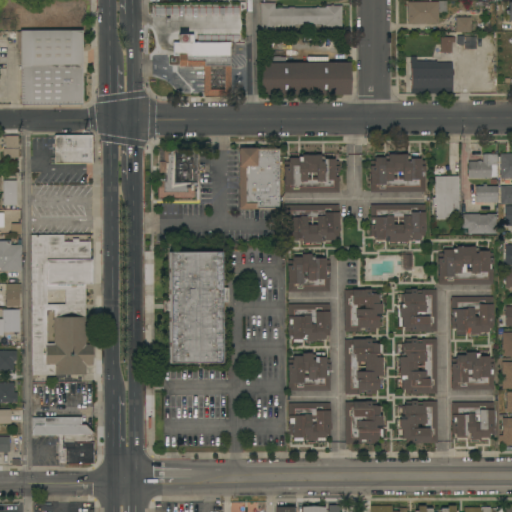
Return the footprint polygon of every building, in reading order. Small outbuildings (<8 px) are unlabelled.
[(437,2),(437,1),(445,1),(445,13),(437,13),(437,24),(406,24),(406,2),(437,2)] [(324,6),(330,6),(330,5),(332,5),(332,6),(341,6),(341,27),(331,27),(331,28),(328,28),(328,27),(324,27),(324,24),(309,25),(309,26),(305,26),(305,25),(293,25),(293,26),(287,26),(287,25),(274,25),(274,31),(260,31),(259,3),(274,3),(274,9),(287,8),(287,7),(293,7),(293,8),(315,8),(315,7),(318,7),(318,8),(324,8),(324,6)] [(209,17),(237,16),(237,5),(209,6),(209,17)] [(470,17),(470,32),(455,32),(455,17),(470,17)] [(82,105),(20,105),(20,65),(19,65),(19,31),(81,31),(82,105)] [(439,48),(438,48),(438,45),(439,45),(439,38),(441,38),(441,33),(453,33),(453,38),(455,38),(455,43),(451,43),(451,53),(439,53),(439,48)] [(229,35),(229,66),(230,66),(230,96),(203,96),(203,66),(177,66),(177,34),(229,35)] [(330,47),(331,35),(339,36),(338,48),(330,47)] [(473,47),(474,37),(455,36),(455,46),(473,47)] [(349,63),(350,95),(259,96),(259,63),(306,63),(306,57),(327,57),(327,63),(349,63)] [(410,94),(410,63),(411,63),(411,57),(416,57),(416,62),(430,62),(430,61),(434,61),(434,63),(451,63),(451,94),(410,94)] [(54,135),(91,135),(91,163),(54,164),(54,135)] [(18,160),(2,160),(2,149),(5,149),(5,136),(18,136),(18,160)] [(278,209),(275,209),(275,210),(259,210),(259,209),(255,209),(238,210),(238,148),(256,148),(256,149),(258,149),(258,148),(275,148),(275,149),(277,149),(278,209)] [(196,176),(197,176),(197,187),(192,187),(192,198),(157,198),(157,178),(159,178),(159,173),(157,173),(157,162),(158,162),(158,150),(163,150),(163,149),(178,149),(178,150),(196,150),(196,176)] [(369,185),(369,166),(372,166),(372,161),(374,161),(374,158),(384,157),(384,161),(387,161),(387,154),(406,154),(406,156),(410,156),(410,157),(419,157),(419,161),(424,161),(424,172),(423,172),(423,192),(369,192),(369,185)] [(467,178),(467,162),(476,162),(476,161),(480,161),(480,162),(482,162),(482,154),(496,154),(496,177),(490,177),(490,178),(467,178)] [(511,179),(500,179),(499,155),(511,154),(511,179)] [(320,155),(320,162),(323,162),(323,159),(327,159),(327,157),(334,157),(334,161),(338,161),(338,172),(337,172),(337,177),(334,177),(334,180),(332,180),(332,187),(337,187),(337,192),(284,193),(283,173),(283,167),(287,167),(287,161),(288,161),(288,158),(297,158),(297,159),(298,159),(298,162),(301,162),(301,155),(320,155)] [(458,194),(459,194),(459,201),(458,201),(459,219),(435,220),(435,208),(432,208),(431,198),(434,198),(434,177),(457,176),(458,194)] [(16,206),(2,206),(2,181),(16,181),(16,206)] [(482,186),(482,184),(485,184),(485,186),(497,186),(497,203),(475,203),(475,198),(474,198),(474,186),(482,186)] [(511,186),(511,204),(499,204),(499,186),(511,186)] [(338,205),(338,240),(324,240),(324,241),(320,241),(320,243),(302,243),(302,241),(298,241),(298,240),(284,240),(284,232),(283,232),(283,217),(283,205),(338,205)] [(420,205),(420,212),(424,212),(424,236),(420,236),(420,240),(410,240),(410,236),(406,236),(406,243),(388,243),(388,241),(384,241),(384,240),(375,240),(375,238),(373,238),(373,237),(370,237),(370,231),(369,231),(369,225),(371,225),(371,220),(369,220),(369,205),(420,205)] [(511,205),(503,206),(503,225),(511,225),(511,205)] [(479,214),(479,215),(486,215),(486,214),(495,214),(495,235),(467,235),(467,228),(461,228),(461,216),(461,214),(479,214)] [(20,234),(10,234),(10,224),(11,224),(11,219),(18,219),(18,224),(20,224),(20,234)] [(30,236),(33,375),(85,374),(83,284),(91,283),(90,234),(30,236)] [(20,271),(0,271),(0,241),(10,241),(10,245),(17,245),(17,240),(20,240),(20,271)] [(511,244),(503,244),(503,264),(511,264),(511,244)] [(437,259),(441,259),(441,254),(442,254),(442,250),(455,250),(455,246),(475,246),(475,249),(487,249),(487,253),(492,253),(492,264),(490,264),(490,269),(492,269),(492,285),(437,285),(437,259)] [(221,288),(227,288),(227,303),(221,303),(222,363),(169,364),(169,313),(163,313),(163,301),(168,301),(168,253),(221,252),(221,288)] [(402,267),(402,261),(400,261),(400,253),(405,253),(405,255),(411,255),(411,267),(402,267)] [(287,292),(287,284),(286,284),(286,266),(290,266),(290,261),(291,261),(291,257),(300,257),(300,254),(311,254),(311,256),(324,256),(324,260),(329,260),(329,272),(327,272),(327,276),(329,276),(329,292),(287,292)] [(511,267),(503,268),(504,287),(511,286),(511,267)] [(20,284),(21,294),(18,294),(19,306),(5,306),(5,284),(20,284)] [(436,332),(405,332),(405,327),(401,327),(401,326),(398,326),(398,308),(400,308),(400,304),(402,304),(402,294),(405,294),(405,289),(415,289),(415,292),(420,291),(420,290),(436,290),(436,332)] [(343,290),(375,290),(375,295),(379,294),(379,304),(381,304),(381,314),(380,314),(380,317),(379,317),(379,327),(377,327),(377,328),(374,328),(374,332),(344,332),(343,290)] [(492,296),(492,328),(488,328),(488,331),(478,332),(478,335),(468,335),(468,332),(465,332),(465,336),(456,336),(456,332),(455,332),(455,330),(454,330),(454,328),(450,328),(450,317),(452,317),(452,313),(450,313),(450,297),(492,296)] [(329,304),(329,336),(325,336),(325,340),(315,340),(315,342),(305,342),(305,340),(302,340),(302,344),(292,344),(292,340),(291,340),(291,337),(288,337),(288,320),(287,320),(287,304),(329,304)] [(503,326),(511,325),(511,306),(503,306),(503,326)] [(19,332),(3,332),(0,334),(0,320),(2,320),(2,310),(19,310),(19,332)] [(511,356),(502,356),(502,335),(498,335),(498,329),(503,329),(503,333),(511,333),(511,356)] [(344,340),(375,339),(375,344),(383,344),(383,354),(380,354),(380,357),(381,357),(382,376),(380,376),(380,380),(379,380),(379,390),(377,390),(377,395),(364,395),(364,393),(359,393),(359,394),(344,394),(344,340)] [(416,394),(416,395),(406,395),(406,390),(401,390),(401,376),(398,376),(398,358),(401,358),(401,353),(402,353),(402,339),(416,339),(416,341),(420,341),(420,339),(427,339),(427,342),(436,342),(436,394),(416,394)] [(0,351),(16,351),(16,361),(13,361),(13,370),(0,370),(0,351)] [(329,371),(328,371),(328,375),(329,375),(329,391),(287,391),(287,365),(291,365),(291,360),(292,360),(291,356),(301,356),(301,353),(311,353),(311,356),(314,356),(314,352),(323,352),(323,355),(324,355),(324,359),(329,359),(329,371)] [(451,364),(454,364),(454,355),(464,355),(464,353),(475,353),(475,354),(479,354),(479,357),(492,357),(493,390),(451,390),(451,364)] [(511,412),(504,412),(504,408),(505,408),(505,392),(511,392),(511,389),(501,389),(501,362),(511,362),(511,412)] [(0,383),(13,383),(13,393),(16,393),(16,403),(0,403),(0,383)] [(436,443),(405,443),(405,439),(401,439),(401,430),(399,430),(398,420),(405,420),(405,417),(403,417),(403,406),(405,406),(405,402),(410,402),(410,401),(416,401),(416,403),(421,403),(421,402),(436,402),(436,443)] [(344,402),(375,402),(375,406),(379,406),(379,415),(382,415),(382,426),(380,426),(380,429),(383,429),(383,444),(344,444),(344,402)] [(493,402),(493,434),(488,434),(488,437),(479,438),(479,440),(469,440),(469,439),(465,439),(465,438),(454,438),(454,434),(450,434),(450,423),(455,423),(455,418),(451,418),(451,402),(493,402)] [(329,403),(330,435),(325,435),(325,438),(324,438),(324,442),(315,442),(315,441),(306,441),(306,439),(302,439),(302,442),(293,442),(293,437),(292,437),(292,436),(288,436),(287,403),(329,403)] [(0,410),(10,410),(10,423),(0,423),(0,410)] [(32,435),(32,416),(43,416),(44,418),(80,418),(80,425),(84,425),(91,432),(94,433),(94,435),(58,435),(32,435)] [(511,444),(498,444),(498,436),(501,436),(501,418),(511,418),(511,444)] [(94,435),(94,466),(65,466),(65,465),(58,465),(58,464),(58,435),(94,435)] [(0,452),(0,437),(9,437),(9,452),(0,452)]
